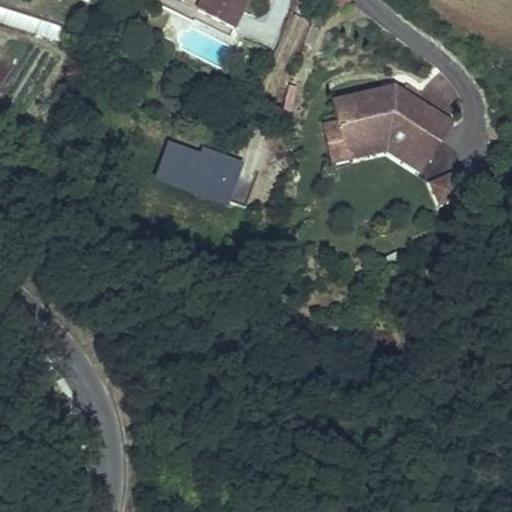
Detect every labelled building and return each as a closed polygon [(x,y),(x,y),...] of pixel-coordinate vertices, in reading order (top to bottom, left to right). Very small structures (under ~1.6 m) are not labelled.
[(248,0),(198,0),(202,2),(197,12),(233,30),(248,0)] [(0,7),(0,23),(63,41),(67,27),(0,7)] [(379,94),(346,96),(348,118),(350,144),(393,141),(428,162),(453,123),(409,94),(408,94),(407,93),(406,93),(405,93),(404,93),(403,93),(402,93),(401,93),(401,94),(399,94),(399,95),(398,95),(398,96),(397,96),(397,97),(380,99),(379,94)] [(348,118),(338,119),(341,156),(393,151),(423,171),(428,162),(393,141),(350,144),(348,118)] [(173,123),(154,171),(244,206),(257,173),(210,155),(216,140),(173,123)]
